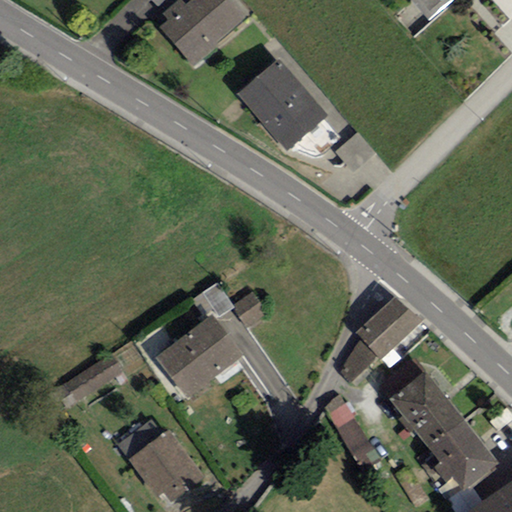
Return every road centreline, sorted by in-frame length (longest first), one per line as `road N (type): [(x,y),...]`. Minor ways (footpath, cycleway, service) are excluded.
road 1 (secondary): [(348,236),(0,14)]
road 2 (residential): [(226,511),(291,447),(385,270)]
road 3 (residential): [(511,77),(348,236)]
road 4 (secondary): [(511,385),(385,270)]
